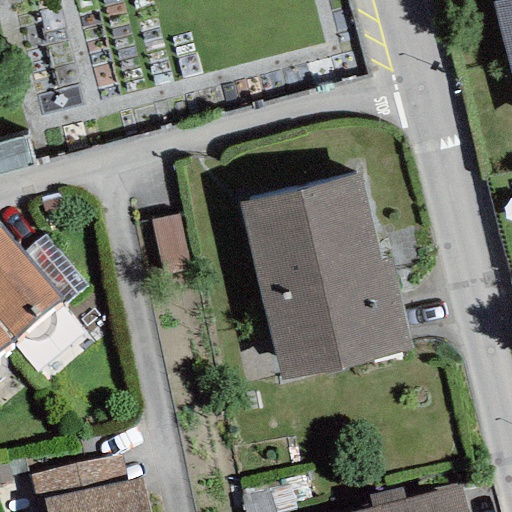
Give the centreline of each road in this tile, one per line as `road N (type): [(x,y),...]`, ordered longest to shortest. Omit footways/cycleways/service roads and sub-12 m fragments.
road 1 (residential): [(422,110),(0,214)]
road 2 (tertiary): [(422,110),(511,466)]
